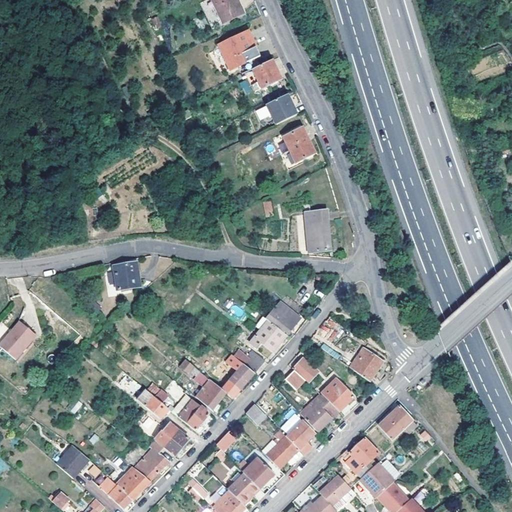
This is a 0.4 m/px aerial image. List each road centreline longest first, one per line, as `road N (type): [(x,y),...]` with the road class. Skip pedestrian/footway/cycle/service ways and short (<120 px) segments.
road 1 (motorway): [(350,0),(397,155),(511,432)]
road 2 (motorway): [(511,341),(432,141),(389,0)]
road 3 (track): [(16,0),(79,26),(123,111),(194,168),(237,262)]
road 4 (residential): [(0,272),(148,247),(354,275)]
road 5 (residential): [(143,511),(354,275)]
road 6 (residential): [(269,0),(341,163),(371,265)]
road 7 (tertiary): [(412,368),(267,511)]
road 8 (tertiary): [(412,368),(511,277)]
